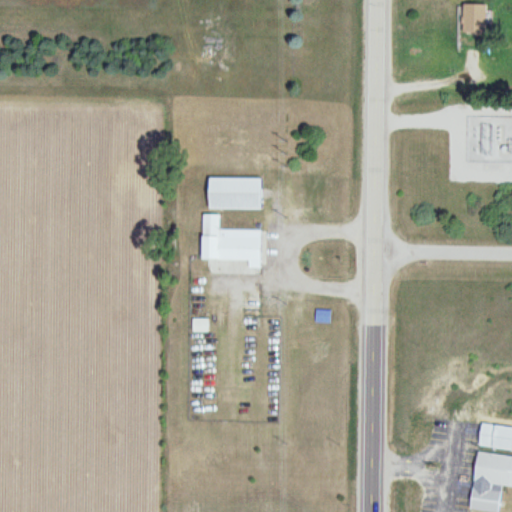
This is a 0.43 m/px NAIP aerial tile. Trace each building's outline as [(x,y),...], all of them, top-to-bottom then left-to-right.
[(489,5),(465,5),(465,33),(489,33),(489,5)] [(249,260),(249,267),(264,267),(263,230),(222,230),(222,215),(204,215),(204,261),(249,260)] [(330,311),(317,310),(316,322),(330,322),(330,311)] [(511,449),(511,427),(481,425),(480,446),(511,449)] [(511,456),(478,452),(471,509),(492,511),(500,511),(503,492),(492,491),(492,485),(511,486),(511,456)]
